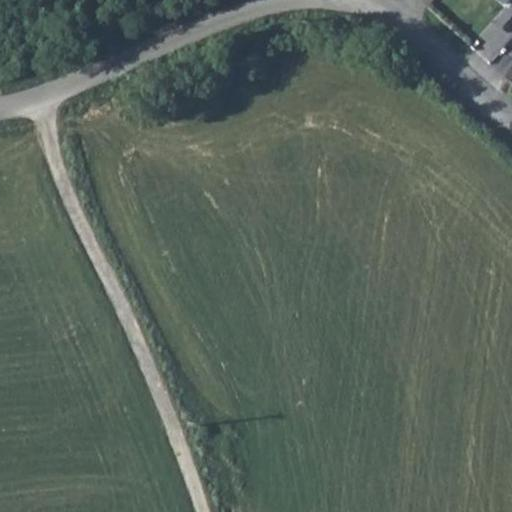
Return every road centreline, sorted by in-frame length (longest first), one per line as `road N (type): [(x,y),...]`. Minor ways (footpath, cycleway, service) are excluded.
road 1 (track): [(37,96),(67,200),(137,342),(200,511)]
road 2 (unclassified): [(284,0),(0,107)]
road 3 (unclassified): [(355,0),(407,24),(511,119)]
